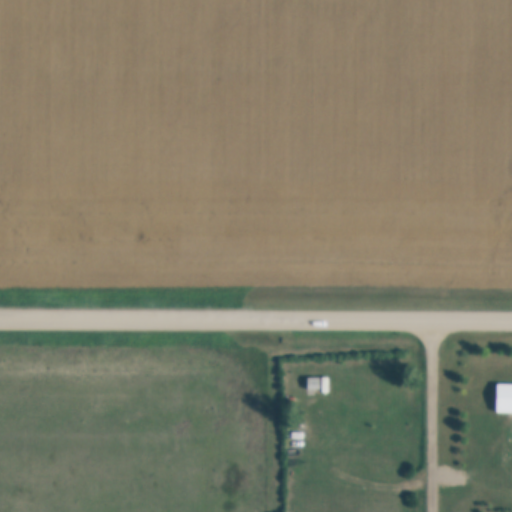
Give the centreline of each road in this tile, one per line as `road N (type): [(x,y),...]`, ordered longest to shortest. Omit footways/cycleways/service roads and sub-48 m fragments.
road 1 (residential): [(511,318),(0,316)]
road 2 (residential): [(434,318),(436,511)]
